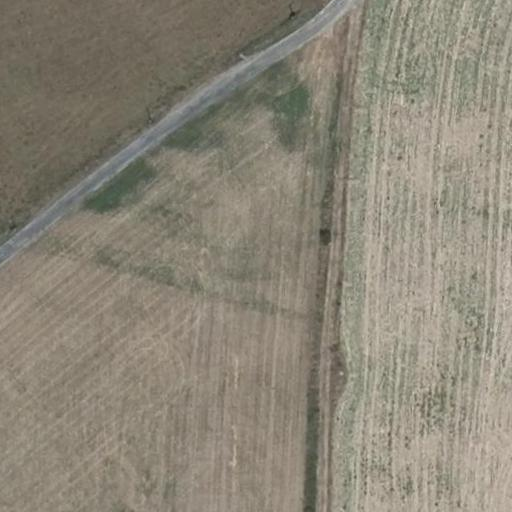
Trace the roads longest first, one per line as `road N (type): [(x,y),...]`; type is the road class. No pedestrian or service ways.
road 1 (track): [(349,0),(311,511)]
road 2 (unclassified): [(0,259),(153,130),(348,0)]
